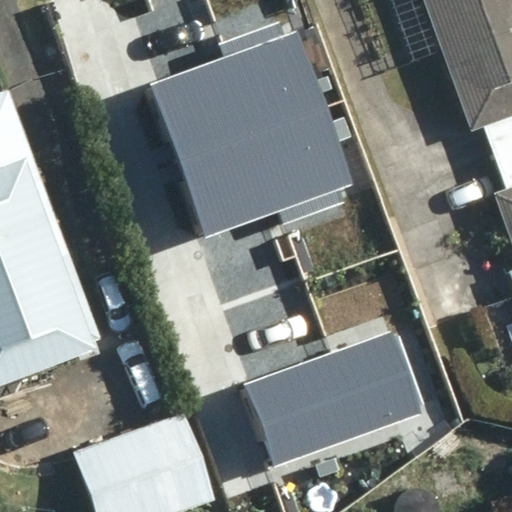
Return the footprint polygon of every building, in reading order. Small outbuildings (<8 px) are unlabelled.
[(511,0),(417,0),(465,130),(477,126),(488,157),(511,147),(511,0)] [(179,160),(326,107),(298,30),(284,35),(280,23),(219,45),(223,57),(151,82),(179,160)] [(82,342),(92,338),(1,90),(0,89),(0,380),(85,349),(82,342)] [(353,184),(326,107),(179,160),(206,237),(278,211),(283,223),(344,202),(339,189),(353,184)] [(511,147),(488,157),(501,191),(489,195),(511,256),(511,147)] [(396,329),(243,385),(274,468),(427,411),(396,329)] [(176,414),(68,453),(89,511),(174,511),(208,500),(176,414)]
